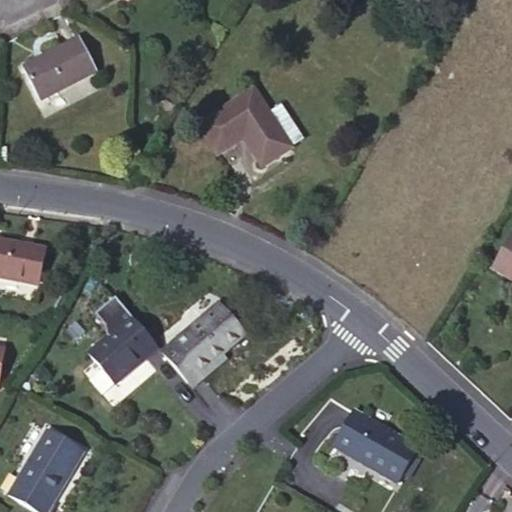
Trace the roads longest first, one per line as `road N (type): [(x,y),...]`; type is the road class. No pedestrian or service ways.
road 1 (residential): [(365,319),(222,235),(105,200),(0,186)]
road 2 (residential): [(365,319),(207,461),(177,511)]
road 3 (residential): [(511,459),(365,319)]
